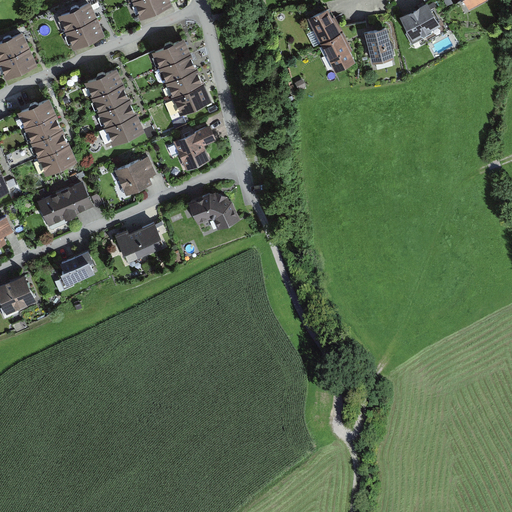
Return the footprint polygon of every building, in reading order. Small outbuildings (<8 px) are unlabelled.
[(95,0),(63,14),(70,30),(102,16),(95,0)] [(175,0),(141,0),(138,1),(145,17),(177,4),(175,0)] [(461,0),(459,1),(466,14),(493,0),(461,0)] [(436,2),(407,16),(419,41),(448,26),(436,2)] [(345,31),(334,7),(316,15),(327,40),(345,31)] [(102,16),(70,30),(77,46),(109,33),(102,16)] [(394,28),(368,34),(374,63),(401,56),(394,28)] [(29,30),(0,41),(0,51),(3,60),(36,46),(29,30)] [(340,70),(360,61),(347,34),(327,43),(340,70)] [(190,38),(159,50),(165,65),(196,52),(190,38)] [(36,46),(3,60),(10,76),(42,63),(36,46)] [(172,80),(203,67),(197,53),(167,66),(172,80)] [(123,66),(91,80),(98,96),(130,83),(123,66)] [(179,94),(210,81),(205,67),(173,80),(179,94)] [(130,83),(98,96),(105,112),(137,99),(130,83)] [(218,99),(212,83),(181,95),(187,111),(218,99)] [(55,97),(23,110),(30,126),(62,113),(55,97)] [(137,99),(105,112),(112,129),(144,115),(137,99)] [(62,113),(30,126),(37,142),(69,129),(62,113)] [(144,115),(112,129),(119,145),(151,132),(144,115)] [(215,125),(179,140),(191,168),(214,158),(208,144),(221,139),(215,125)] [(69,129),(37,142),(44,159),(76,145),(69,129)] [(76,145),(44,159),(51,175),(83,162),(76,145)] [(150,159),(122,171),(131,193),(156,183),(153,176),(157,175),(150,159)] [(2,160),(0,161),(0,180),(8,177),(2,160)] [(8,177),(0,180),(0,199),(15,193),(8,177)] [(87,181),(41,200),(52,226),(98,206),(87,181)] [(205,234),(243,219),(235,199),(223,203),(219,192),(193,203),(205,234)] [(9,217),(0,220),(0,247),(10,243),(8,239),(17,236),(9,217)] [(132,228),(119,234),(128,255),(139,249),(143,258),(171,245),(160,222),(135,234),(132,228)] [(95,251),(63,263),(71,285),(103,273),(95,251)] [(32,275),(0,288),(0,289),(10,313),(42,299),(32,275)] [(66,278),(54,283),(58,293),(70,287),(66,278)]
